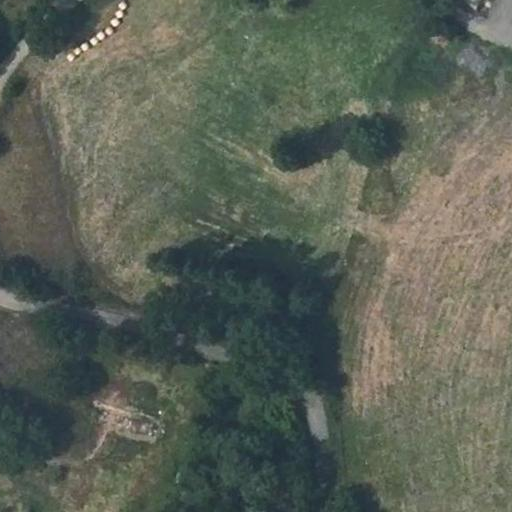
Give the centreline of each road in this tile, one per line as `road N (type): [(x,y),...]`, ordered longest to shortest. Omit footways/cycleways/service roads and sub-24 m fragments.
road 1 (unclassified): [(0,296),(263,372),(295,398),(313,427),(322,511)]
road 2 (unclassified): [(84,0),(0,94)]
